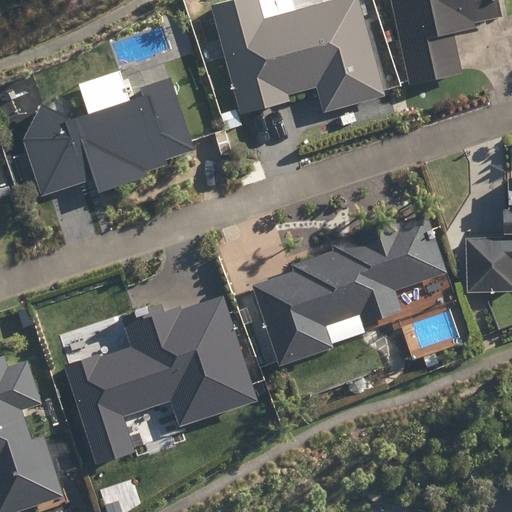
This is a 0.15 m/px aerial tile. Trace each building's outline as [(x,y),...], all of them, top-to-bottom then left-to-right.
[(261,0),(231,0),(213,5),(243,115),(293,101),(291,94),(318,87),(325,112),(387,96),(361,0),(331,0),(266,18),(261,0)] [(502,0),(392,0),(411,85),(464,73),(455,33),(479,28),(478,23),(506,17),(502,0)] [(26,139),(44,196),(95,178),(100,193),(150,176),(149,170),(200,156),(174,78),(143,88),(146,95),(133,99),(123,70),(80,84),(90,112),(75,120),(45,103),(26,139)] [(468,238),(469,293),(511,291),(511,177),(510,178),(511,209),(505,209),(506,237),(468,238)] [(295,270),(254,285),(283,366),(336,346),(329,327),(362,316),(365,325),(405,311),(398,291),(451,272),(429,212),(407,220),(405,216),(353,235),(354,239),(334,246),(335,249),(293,264),(295,270)] [(66,364),(99,464),(139,451),(127,416),(173,400),(181,427),(260,400),(225,295),(183,308),(183,306),(167,311),(164,303),(123,317),(133,346),(102,357),(101,353),(66,364)] [(0,511),(18,511),(67,496),(46,435),(35,439),(24,409),(44,402),(29,360),(11,366),(7,355),(0,357),(0,511)]
